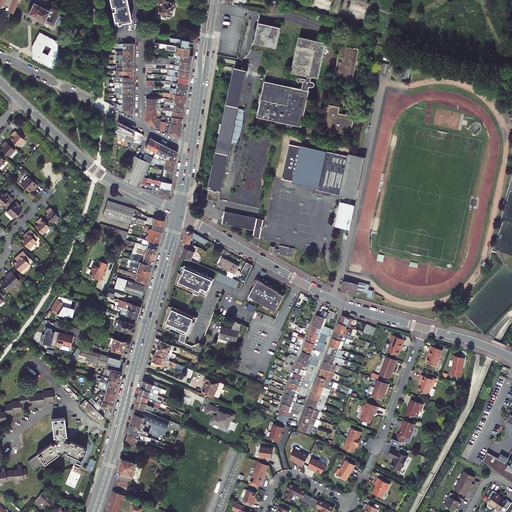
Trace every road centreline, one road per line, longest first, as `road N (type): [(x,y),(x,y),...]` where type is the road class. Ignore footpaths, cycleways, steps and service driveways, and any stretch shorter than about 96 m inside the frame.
road 1 (secondary): [(175,211),(89,511)]
road 2 (secondary): [(95,511),(181,214)]
road 3 (secondary): [(181,214),(337,302),(423,327)]
road 4 (tertiary): [(20,101),(103,176),(175,211)]
road 5 (secondary): [(193,150),(216,0)]
road 6 (secondary): [(208,0),(187,148)]
road 7 (residential): [(375,450),(423,327)]
road 8 (residential): [(140,126),(137,0)]
